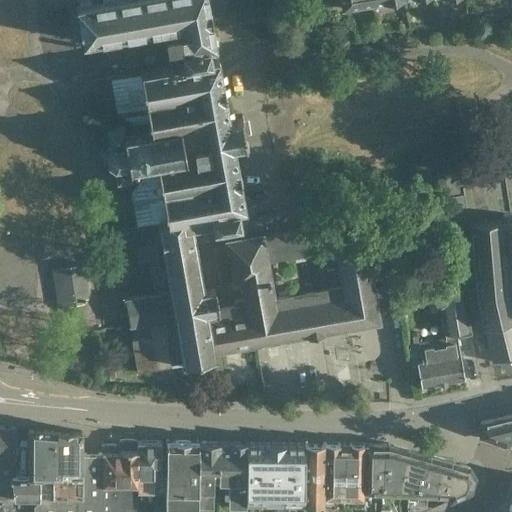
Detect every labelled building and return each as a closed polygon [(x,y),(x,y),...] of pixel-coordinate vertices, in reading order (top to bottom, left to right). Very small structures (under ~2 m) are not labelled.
[(182,361),(215,356),(214,349),(219,348),(254,342),(308,333),(308,337),(315,336),(323,334),(322,331),(377,321),(372,289),(363,242),(361,242),(359,229),(336,233),(334,223),(226,241),(234,283),(241,281),(244,297),(234,298),(235,304),(217,307),(213,286),(202,288),(189,216),(209,212),(212,226),(217,225),(219,233),(228,231),(227,223),(240,221),(238,207),(244,206),(233,143),(243,141),(246,144),(248,141),(244,139),(240,119),(243,115),(241,114),(238,118),(229,119),(206,0),(78,0),(79,4),(76,5),(82,40),(181,23),(182,31),(162,35),(164,48),(180,45),(180,50),(181,50),(184,62),(139,70),(139,72),(110,77),(117,111),(134,123),(148,120),(149,129),(126,133),(126,129),(123,129),(123,126),(125,122),(122,121),(121,123),(110,125),(106,123),(105,126),(107,127),(109,138),(108,140),(110,143),(106,148),(102,147),(102,149),(105,150),(106,155),(103,158),(105,160),(108,158),(112,161),(111,165),(114,166),(116,176),(113,180),(116,181),(118,178),(130,176),(132,178),(134,175),(131,173),(130,169),(133,169),(132,165),(155,161),(157,172),(143,174),(130,190),(137,225),(101,231),(104,250),(137,243),(137,246),(136,246),(139,261),(148,260),(153,292),(125,297),(138,370),(182,361)] [(511,166),(503,168),(505,179),(469,184),(474,215),(509,209),(511,208),(511,166)] [(464,191),(463,183),(456,184),(453,168),(444,170),(448,194),(464,191)] [(511,220),(466,225),(474,291),(483,326),(484,326),(486,330),(511,323),(511,220)] [(52,269),(58,305),(86,302),(81,264),(52,269)] [(443,383),(464,379),(457,337),(472,334),(463,283),(437,288),(438,289),(439,301),(445,337),(435,339),(443,383)] [(439,301),(438,289),(398,297),(400,309),(439,301)] [(511,356),(511,323),(486,330),(493,361),(511,356)] [(443,383),(435,339),(418,341),(417,335),(412,336),(413,343),(407,344),(413,375),(419,374),(421,387),(443,383)] [(511,413),(480,421),(480,433),(506,442),(511,440),(511,413)] [(15,474),(15,456),(15,426),(0,425),(0,494),(12,493),(12,474),(15,474)] [(53,496),(52,428),(28,426),(29,475),(39,475),(39,496),(53,496)] [(81,430),(52,428),(53,496),(82,496),(82,479),(81,479),(81,471),(81,430)] [(53,496),(39,496),(34,496),(34,511),(102,511),(102,484),(102,452),(82,452),(82,430),(81,430),(81,471),(81,479),(82,479),(82,496),(53,496)] [(116,444),(102,444),(102,452),(102,484),(137,484),(137,441),(137,439),(133,439),(125,439),(119,439),(119,444),(116,444)] [(166,488),(166,440),(160,440),(160,439),(137,439),(137,441),(137,484),(137,488),(166,488)] [(166,488),(165,511),(197,511),(198,503),(198,440),(166,440),(166,488)] [(218,440),(198,440),(198,503),(212,503),(212,478),(218,478),(218,440)] [(246,440),(218,440),(218,478),(228,478),(228,504),(246,504),(246,440)] [(303,511),(303,501),(303,441),(246,440),(246,504),(246,511),(303,511)] [(312,501),(323,501),(324,441),(303,441),(303,501),(312,501)] [(342,511),(344,442),(324,441),(322,511),(342,511)] [(364,442),(345,442),(343,496),(356,496),(356,485),(363,485),(364,442)] [(387,464),(387,443),(364,442),(363,485),(364,497),(362,511),(380,511),(381,491),(382,464),(387,464)] [(380,511),(392,511),(390,505),(391,491),(400,491),(401,473),(404,473),(404,465),(406,466),(410,449),(387,443),(387,464),(382,464),(381,491),(380,503),(380,511)] [(431,454),(410,449),(406,466),(404,465),(404,473),(401,473),(400,491),(408,492),(407,506),(409,511),(416,511),(418,476),(422,476),(422,469),(426,470),(431,454)] [(418,476),(416,511),(418,511),(428,507),(426,503),(427,493),(438,493),(439,474),(446,476),(450,460),(431,454),(426,470),(422,469),(422,476),(418,476)] [(468,464),(450,460),(446,476),(439,474),(438,493),(446,493),(446,499),(470,489),(474,475),(468,464)] [(29,475),(15,474),(12,474),(12,493),(0,494),(0,511),(34,511),(34,496),(39,496),(39,475),(29,475)]
